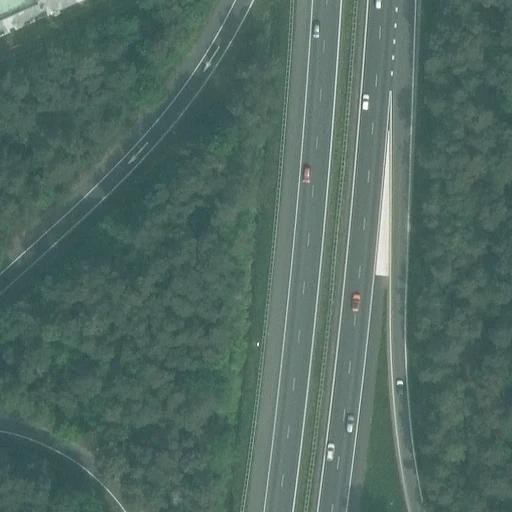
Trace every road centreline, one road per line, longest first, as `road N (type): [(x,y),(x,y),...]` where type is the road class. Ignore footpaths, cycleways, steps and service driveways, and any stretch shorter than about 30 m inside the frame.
road 1 (motorway): [(325,0),(307,259),(276,511)]
road 2 (motorway): [(331,511),(375,90)]
road 3 (motorway): [(418,511),(375,90)]
road 4 (motorway): [(243,0),(184,97),(128,164),(0,285)]
road 5 (motorway): [(0,432),(65,456),(124,511)]
